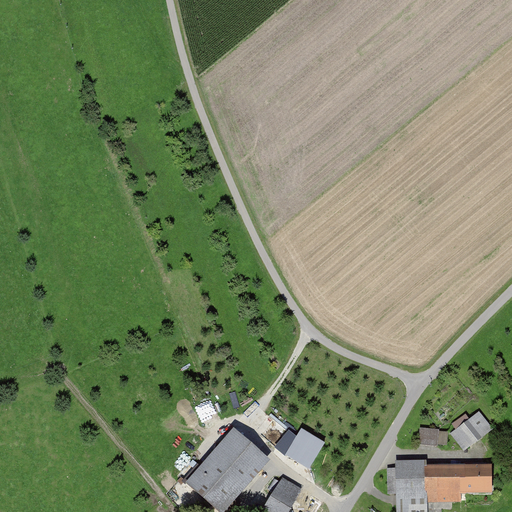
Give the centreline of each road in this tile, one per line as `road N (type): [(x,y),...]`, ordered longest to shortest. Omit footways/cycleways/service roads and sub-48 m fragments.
road 1 (unclassified): [(422,384),(307,328),(253,228),(197,95),(175,0)]
road 2 (unclassified): [(422,384),(344,511)]
road 3 (unclassified): [(511,296),(422,384)]
